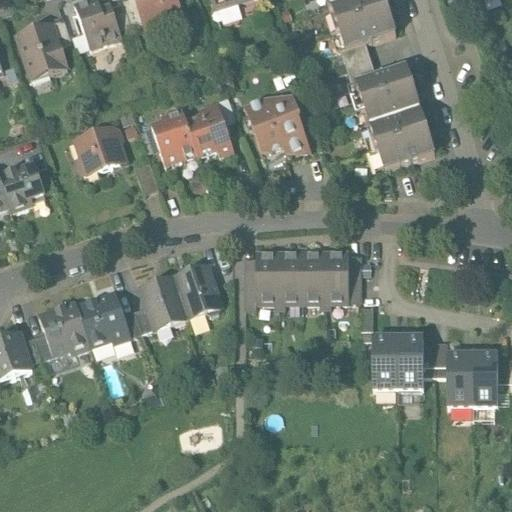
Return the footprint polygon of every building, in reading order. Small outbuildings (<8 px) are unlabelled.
[(178,0),(132,0),(145,36),(186,23),(178,0)] [(208,0),(212,13),(255,0),(208,0)] [(330,0),(333,9),(362,0),(330,0)] [(362,0),(333,9),(347,54),(400,38),(388,0),(362,0)] [(478,0),(453,0),(457,10),(479,2),(478,0)] [(77,16),(88,61),(124,52),(113,7),(77,16)] [(13,40),(26,88),(69,76),(57,28),(13,40)] [(0,51),(0,84),(10,81),(0,51)] [(355,83),(369,130),(425,113),(412,67),(355,83)] [(261,172),(312,155),(292,93),(241,110),(261,172)] [(218,108),(183,120),(197,161),(200,170),(235,158),(218,108)] [(183,120),(181,112),(146,123),(163,172),(197,161),(183,120)] [(369,130),(383,177),(439,160),(425,113),(369,130)] [(118,128),(71,142),(83,184),(131,169),(118,128)] [(31,154),(0,163),(0,194),(7,218),(47,206),(31,154)] [(303,240),(279,241),(280,312),(304,312),(303,240)] [(327,240),(303,240),(304,312),(328,312),(327,240)] [(351,240),(327,240),(328,312),(351,312),(351,240)] [(279,241),(255,241),(256,313),(280,312),(279,241)] [(211,268),(174,280),(188,325),(226,313),(211,268)] [(174,280),(136,291),(150,337),(188,325),(174,280)] [(117,297),(78,307),(90,354),(130,344),(117,297)] [(78,307),(38,318),(51,365),(90,354),(78,307)] [(0,340),(0,382),(32,374),(21,335),(0,340)] [(398,344),(373,344),(374,398),(398,398),(398,344)] [(398,344),(398,398),(424,398),(423,344),(398,344)] [(472,361),(447,362),(447,415),(473,415),(472,361)] [(472,361),(473,415),(497,415),(497,361),(472,361)] [(214,373),(213,374),(218,389),(231,385),(227,369),(214,373)]
